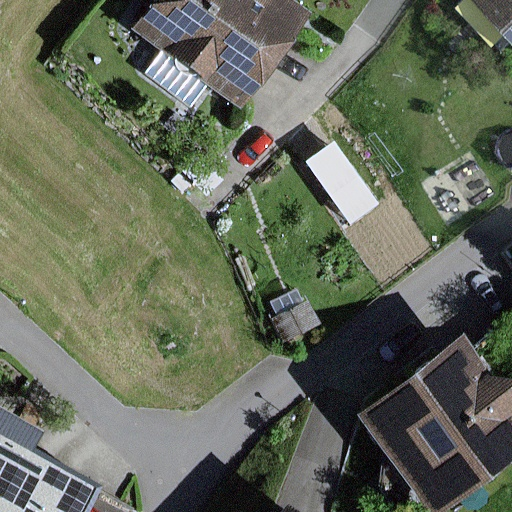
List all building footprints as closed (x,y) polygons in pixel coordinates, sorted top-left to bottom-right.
[(233,109),(304,14),(284,0),(146,0),(124,29),(154,51),(137,74),(184,108),(201,85),(233,109)] [(511,0),(462,0),(450,12),(492,57),(508,42),(511,46),(511,0)] [(211,168),(191,153),(169,184),(179,191),(189,198),(211,168)] [(220,204),(210,195),(199,207),(209,216),(220,204)] [(247,289),(230,269),(212,284),(198,268),(185,279),(217,315),(247,289)] [(483,378),(449,333),(343,415),(418,511),(440,511),(511,456),(511,414),(506,407),(507,383),(483,378)] [(29,433),(0,416),(0,511),(78,511),(93,487),(19,451),(29,433)]
